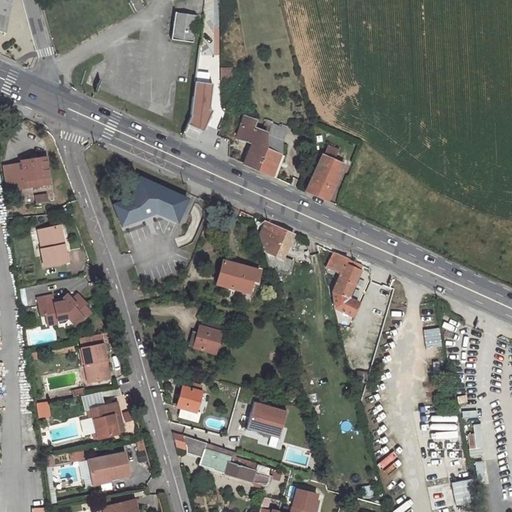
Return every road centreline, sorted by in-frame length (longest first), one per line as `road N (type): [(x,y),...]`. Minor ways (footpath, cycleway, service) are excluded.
road 1 (primary): [(58,104),(511,308)]
road 2 (residential): [(182,511),(58,104)]
